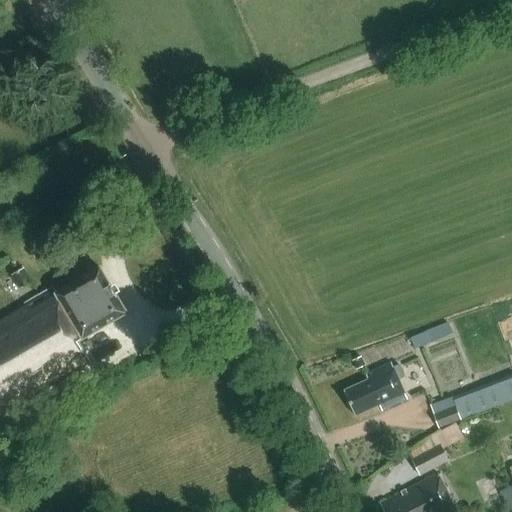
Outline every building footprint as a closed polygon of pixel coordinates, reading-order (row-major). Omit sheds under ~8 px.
[(0,417),(91,365),(79,344),(128,315),(101,269),(57,295),(53,289),(0,320),(0,417)] [(25,269),(12,277),(20,289),(32,282),(25,269)] [(453,335),(449,324),(426,332),(430,343),(453,335)] [(362,358),(353,362),(356,370),(365,366),(362,358)] [(367,376),(369,381),(345,393),(356,418),(380,407),(383,412),(407,401),(400,381),(405,379),(400,366),(393,369),(391,364),(367,376)] [(456,406),(435,415),(441,430),(511,402),(511,379),(454,402),(456,406)] [(436,435),(411,452),(422,477),(451,461),(446,448),(465,439),(457,424),(436,435)] [(407,493),(406,492),(380,505),(384,511),(457,511),(439,476),(407,493)] [(511,485),(503,489),(511,510),(511,485)]
